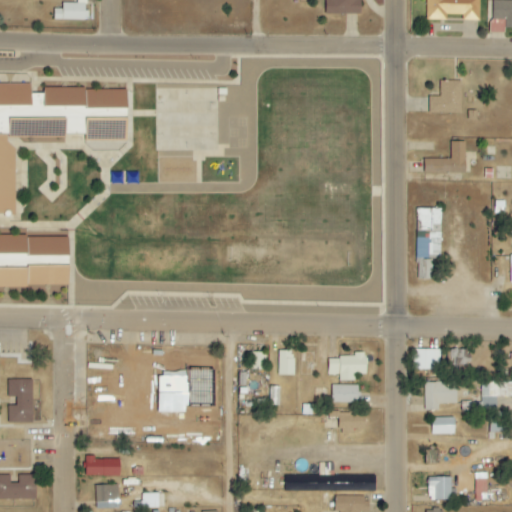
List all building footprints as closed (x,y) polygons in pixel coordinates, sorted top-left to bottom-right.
[(61,4),(62,9),(53,9),(53,21),(85,20),(84,0),(75,0),(76,3),(61,4)] [(358,0),(324,0),(325,15),(358,15),(358,0)] [(425,0),(426,20),(446,21),(446,15),(462,15),(462,21),(479,21),(479,0),(425,0)] [(511,0),(491,0),(491,19),(511,19),(511,0)] [(428,113),(460,113),(460,81),(439,81),(439,97),(428,97),(428,113)] [(126,140),(126,89),(42,90),(42,95),(30,95),(30,84),(0,84),(0,107),(0,134),(0,135),(0,212),(15,212),(15,148),(7,148),(7,137),(85,137),(85,141),(126,140)] [(465,174),(465,142),(451,142),(450,159),(424,159),(424,173),(465,174)] [(441,209),(418,209),(416,279),(432,280),(432,257),(440,258),(441,209)] [(0,286),(67,288),(69,238),(0,236),(0,264),(0,286)] [(440,350),(412,349),(411,370),(439,370),(440,350)] [(450,364),(464,365),(465,350),(451,349),(450,364)] [(277,375),(293,376),(294,351),(278,351),(277,375)] [(249,369),(265,370),(266,353),(249,352),(249,369)] [(365,374),(365,352),(353,353),(353,357),(327,358),(327,376),(338,375),(338,381),(354,381),(354,375),(365,374)] [(32,380),(8,379),(8,397),(16,397),(16,406),(8,406),(8,423),(32,423),(32,380)] [(456,404),(456,382),(423,383),(424,410),(438,410),(438,404),(456,404)] [(496,408),(496,397),(511,397),(511,382),(481,382),(481,408),(496,408)] [(358,403),(358,385),(330,386),(330,403),(358,403)] [(364,429),(364,413),(328,414),(328,419),(338,419),(338,435),(354,434),(353,429),(364,429)] [(489,417),(489,433),(505,433),(506,417),(489,417)] [(431,435),(454,435),(453,418),(431,418),(431,435)] [(84,477),(119,477),(119,458),(84,458),(84,477)] [(333,463),(319,463),(318,475),(333,475),(333,463)] [(486,473),(474,473),(475,502),(487,501),(486,473)] [(0,498),(35,500),(36,475),(17,475),(17,482),(11,482),(11,475),(0,474),(0,498)] [(285,492),(335,491),(335,476),(284,477),(285,492)] [(428,477),(427,500),(450,500),(451,477),(428,477)] [(118,508),(118,485),(95,485),(95,509),(118,508)] [(158,508),(158,494),(141,494),(141,508),(158,508)] [(362,511),(368,511),(368,505),(364,505),(364,496),(334,496),(334,511),(339,511),(362,511)]
